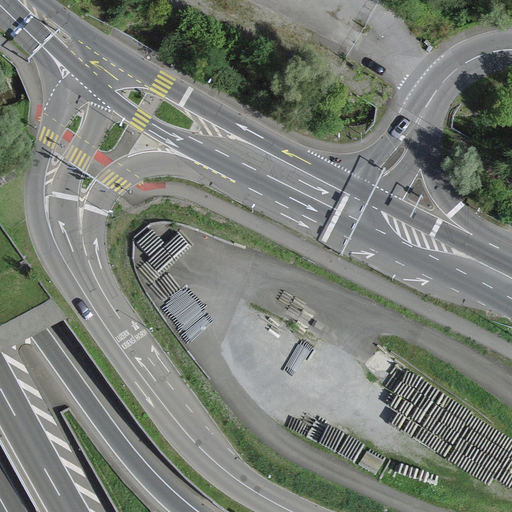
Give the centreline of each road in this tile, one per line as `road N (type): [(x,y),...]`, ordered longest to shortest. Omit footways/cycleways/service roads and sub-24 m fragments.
road 1 (motorway): [(182,511),(39,339),(0,264)]
road 2 (unclassified): [(115,322),(57,229),(51,193),(63,142),(104,70)]
road 3 (unclassified): [(297,511),(218,460),(115,322)]
road 4 (unclassified): [(115,322),(95,238),(101,197),(139,166),(220,141)]
road 5 (primary): [(356,208),(403,249),(511,298)]
road 6 (primary): [(356,208),(220,141)]
road 7 (unclassified): [(487,246),(437,187),(416,122)]
road 8 (motorway): [(68,511),(0,392)]
road 9 (primary): [(487,246),(356,208)]
road 10 (primary): [(220,141),(104,70)]
road 11 (unclassified): [(416,122),(454,68),(511,44)]
